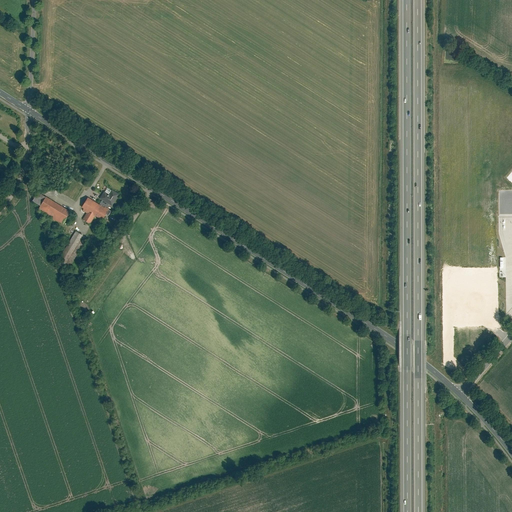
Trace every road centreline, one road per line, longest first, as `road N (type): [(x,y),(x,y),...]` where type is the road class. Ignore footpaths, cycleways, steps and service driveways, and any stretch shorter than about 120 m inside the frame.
road 1 (tertiary): [(461,395),(380,332),(28,110)]
road 2 (motorway): [(404,0),(407,511)]
road 3 (motorway): [(418,511),(416,0)]
